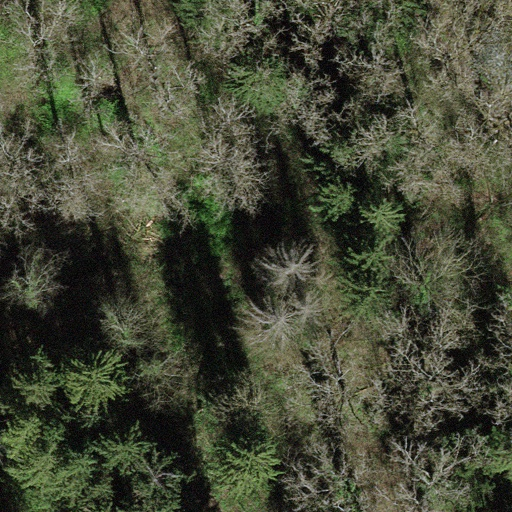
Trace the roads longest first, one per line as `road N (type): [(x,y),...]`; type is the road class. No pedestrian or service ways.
road 1 (track): [(209,511),(0,267)]
road 2 (track): [(367,0),(511,170)]
